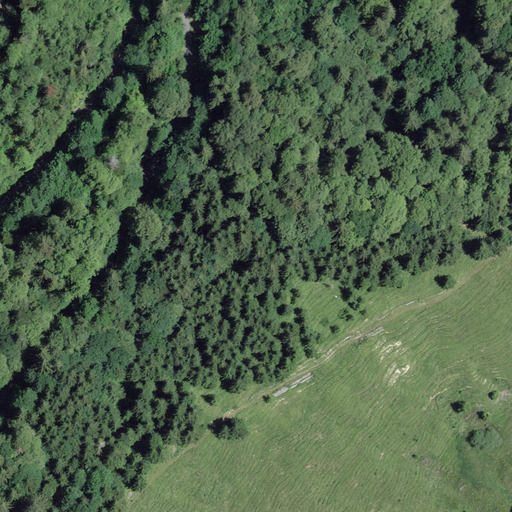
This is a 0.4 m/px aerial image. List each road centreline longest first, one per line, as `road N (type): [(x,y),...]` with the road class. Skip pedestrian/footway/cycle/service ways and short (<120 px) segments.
road 1 (track): [(121,511),(232,412),(396,312),(439,298),(511,244)]
road 2 (track): [(0,399),(48,326),(110,266),(187,107),(193,63),(186,0)]
road 3 (track): [(142,0),(96,102),(0,207)]
